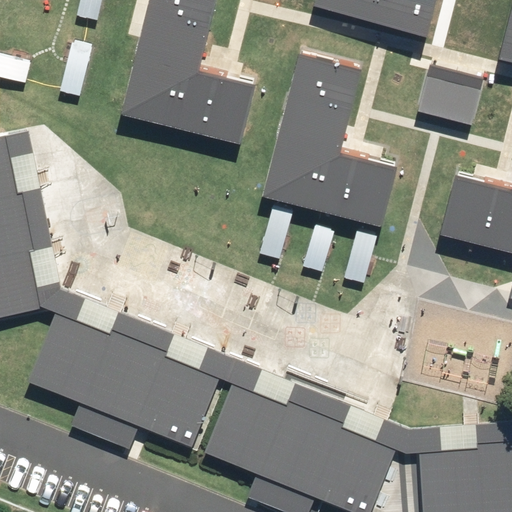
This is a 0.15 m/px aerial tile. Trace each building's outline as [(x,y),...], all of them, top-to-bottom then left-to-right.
[(215,0),(150,0),(126,102),(242,129),(257,68),(203,55),(215,0)] [(311,0),(311,1),(431,30),(438,0),(311,0)] [(511,3),(500,51),(511,54),(511,3)] [(367,64),(304,48),(267,188),(383,219),(398,161),(353,150),(345,148),(367,64)] [(429,57),(419,94),(470,109),(481,73),(429,57)] [(0,316),(44,308),(8,129),(0,130),(0,316)] [(511,183),(500,180),(457,169),(442,227),(511,245),(511,183)] [(59,313),(33,377),(83,397),(70,431),(128,454),(141,423),(192,443),(219,377),(59,313)] [(381,441),(231,379),(203,446),(259,469),(246,500),(276,511),(315,511),(322,496),(360,511),(372,511),(399,448),(381,441)] [(511,511),(511,443),(422,451),(427,511),(511,511)]
